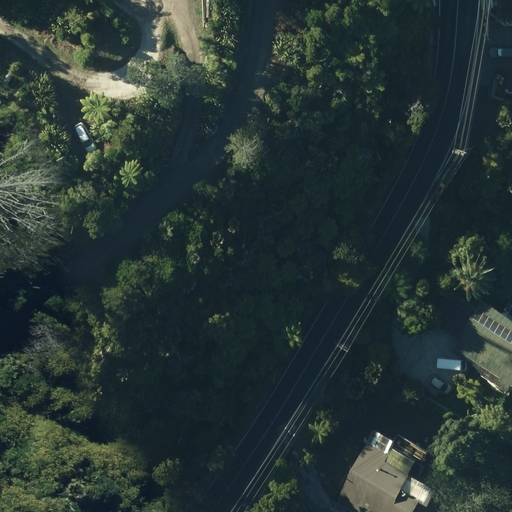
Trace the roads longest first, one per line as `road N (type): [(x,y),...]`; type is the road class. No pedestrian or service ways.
road 1 (secondary): [(459,0),(451,91),(399,244),(213,511)]
road 2 (residential): [(0,341),(214,152),(260,68),(271,0)]
